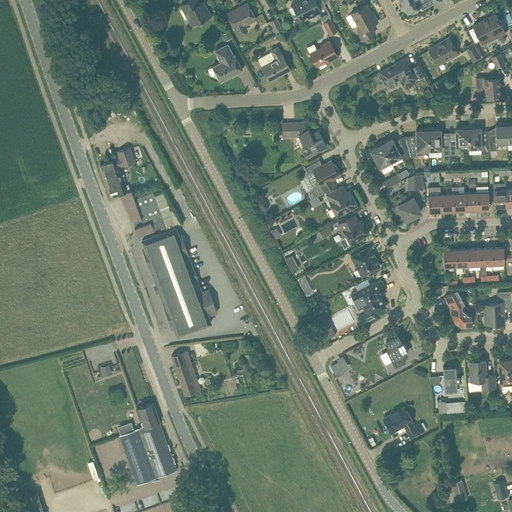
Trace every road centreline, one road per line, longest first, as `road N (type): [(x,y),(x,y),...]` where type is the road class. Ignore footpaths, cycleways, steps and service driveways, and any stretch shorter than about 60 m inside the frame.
road 1 (tertiary): [(220,511),(28,0)]
road 2 (unclassified): [(318,360),(176,103)]
road 3 (residential): [(342,142),(422,112),(511,109)]
road 4 (unclassified): [(402,511),(365,458),(318,360)]
road 5 (residential): [(176,103),(270,99),(313,88)]
